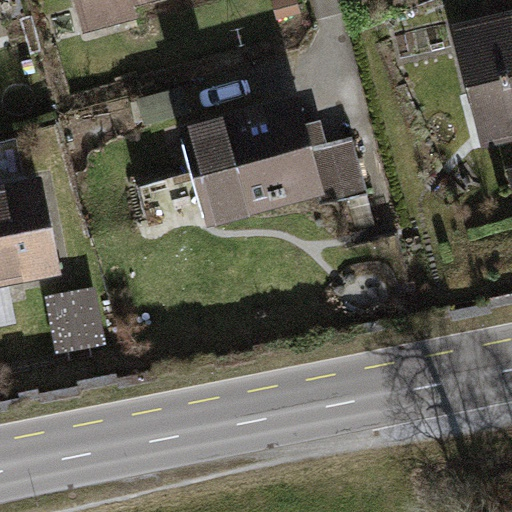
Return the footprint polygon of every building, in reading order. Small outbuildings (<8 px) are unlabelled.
[(74,0),(83,33),(138,18),(135,8),(163,0),(74,0)] [(511,13),(454,28),(484,150),(511,142),(511,13)] [(298,97),(182,129),(210,230),(335,195),(337,203),(369,194),(353,138),(329,145),(322,123),(306,127),(298,97)] [(43,178),(0,186),(0,289),(62,277),(43,178)] [(53,292),(63,351),(111,343),(100,284),(53,292)]
